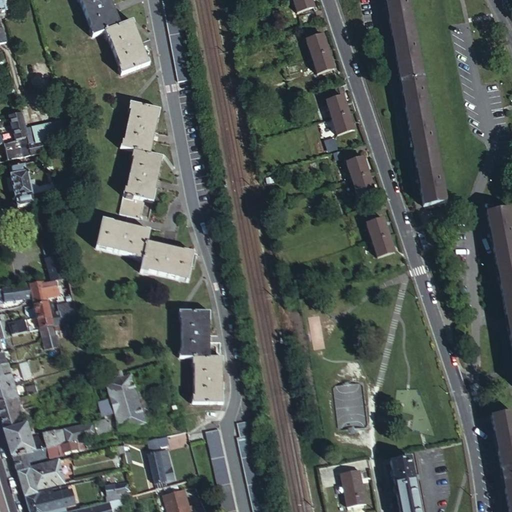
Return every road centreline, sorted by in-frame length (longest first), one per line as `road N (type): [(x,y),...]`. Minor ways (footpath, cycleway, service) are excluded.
road 1 (unclassified): [(154,0),(234,355),(228,424),(242,511)]
road 2 (unclassified): [(328,0),(459,387)]
road 3 (residential): [(459,387),(478,356),(476,213),(491,163)]
road 4 (unclassified): [(459,387),(483,511)]
